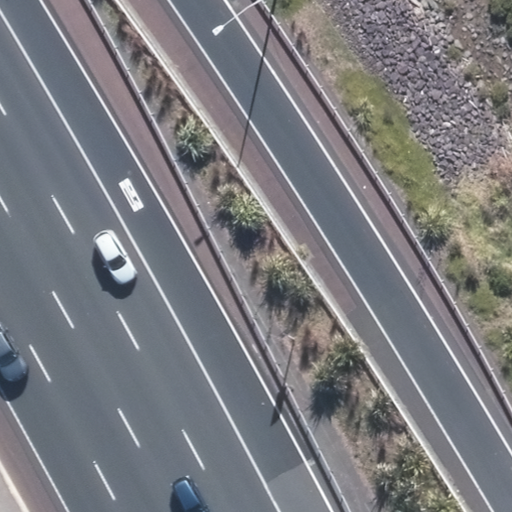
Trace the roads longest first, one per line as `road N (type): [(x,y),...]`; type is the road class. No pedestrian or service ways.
road 1 (motorway): [(193,0),(384,282),(511,505)]
road 2 (motorway): [(0,189),(178,511)]
